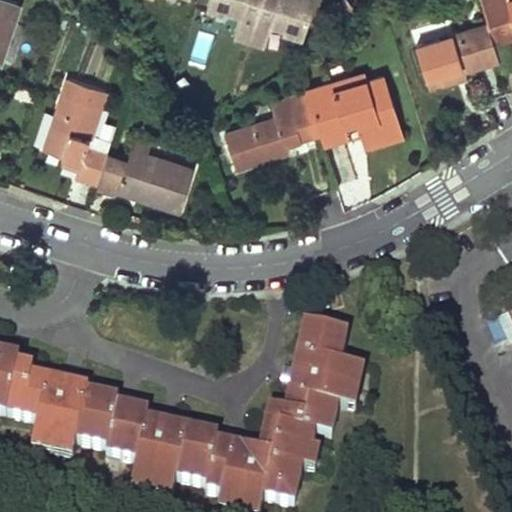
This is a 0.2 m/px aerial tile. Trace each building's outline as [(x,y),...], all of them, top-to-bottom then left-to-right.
[(19,1),(16,0),(0,0),(0,35),(6,37),(19,1)] [(207,0),(207,3),(241,12),(235,33),(264,42),(270,24),(305,36),(316,0),(207,0)] [(511,0),(480,0),(488,22),(496,47),(511,41),(511,0)] [(488,22),(417,44),(427,76),(464,65),(465,69),(500,58),(496,47),(488,22)] [(464,65),(427,76),(432,89),(454,82),(468,77),(465,69),(464,65)] [(365,70),(333,79),(336,88),(367,78),(365,70)] [(403,133),(384,73),(367,78),(336,88),(333,79),(306,87),(307,90),(320,131),(321,134),(359,122),(367,144),(382,139),(403,133)] [(107,89),(69,76),(44,147),(81,160),(77,174),(98,181),(108,150),(89,144),(107,89)] [(276,115),(227,133),(238,167),(277,154),(290,149),(288,142),(320,131),(307,90),(272,101),(276,115)] [(134,136),(130,146),(148,151),(152,142),(134,136)] [(127,157),(108,150),(98,181),(157,201),(181,209),(195,168),(148,151),(130,146),(127,157)] [(403,300),(382,300),(382,320),(404,321),(403,300)] [(308,473),(314,451),(317,437),(332,439),(340,410),(348,411),(358,370),(344,366),(349,336),(306,327),(295,370),(292,384),(290,394),(285,413),(269,410),(262,440),(261,454),(247,450),(219,444),(221,438),(176,429),(162,426),(149,424),(151,413),(125,407),(120,406),(121,400),(91,393),(91,390),(76,386),(62,383),(34,376),(35,368),(20,365),(21,358),(2,354),(0,353),(0,417),(38,429),(35,445),(76,454),(78,446),(109,452),(107,459),(115,461),(138,467),(133,485),(174,494),(177,483),(209,490),(207,495),(223,499),(222,505),(250,511),(263,511),(266,502),(294,509),(303,472),(308,473)] [(284,376),(282,383),(292,384),(295,370),(285,368),(284,376)] [(366,372),(358,370),(348,411),(356,412),(366,372)] [(78,379),(65,375),(62,383),(76,386),(78,379)] [(163,417),(162,426),(176,429),(177,419),(163,417)] [(76,454),(35,445),(33,452),(74,462),(76,454)] [(314,451),(308,473),(316,476),(322,453),(314,451)] [(133,485),(132,492),(173,502),(174,494),(133,485)]
